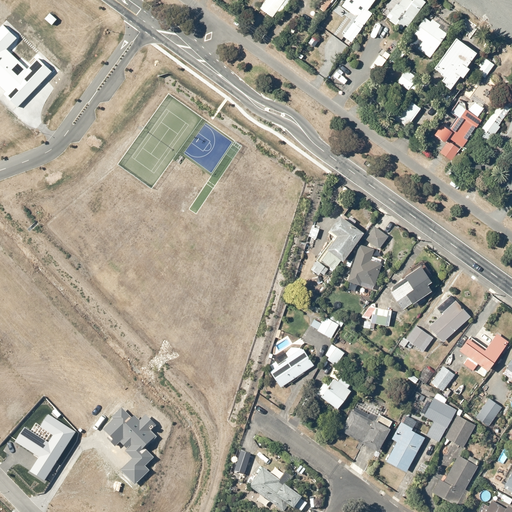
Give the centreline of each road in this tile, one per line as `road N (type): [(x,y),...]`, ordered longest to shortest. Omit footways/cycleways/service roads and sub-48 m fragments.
road 1 (secondary): [(193,58),(292,121),(511,289)]
road 2 (residential): [(511,238),(219,23)]
road 3 (residential): [(145,22),(63,145),(0,170)]
